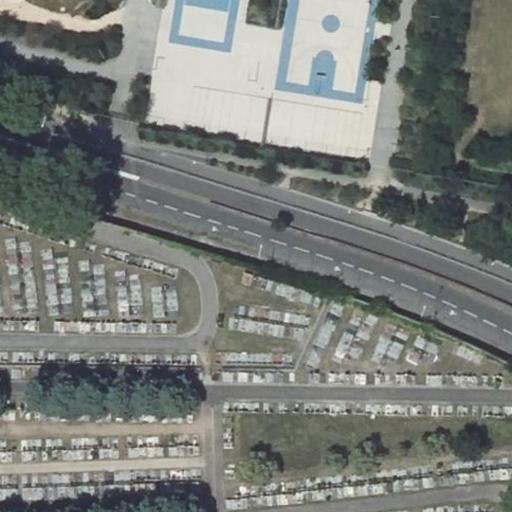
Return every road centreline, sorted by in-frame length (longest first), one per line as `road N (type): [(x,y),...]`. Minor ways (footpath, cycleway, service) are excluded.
road 1 (primary): [(114,175),(205,216),(454,302),(511,332)]
road 2 (primary): [(511,292),(212,189),(114,175)]
